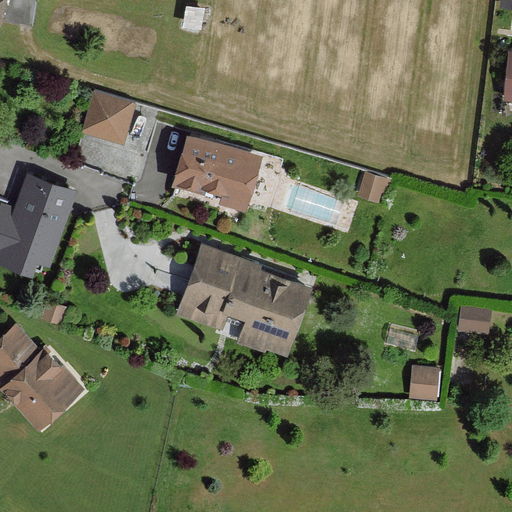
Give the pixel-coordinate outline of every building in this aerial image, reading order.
[(95,91),(84,128),(121,139),(132,102),(95,91)] [(259,156),(189,136),(177,179),(225,193),(223,201),(244,207),(259,156)] [(0,157),(0,206),(42,221),(57,178),(0,157)] [(383,177),(367,172),(361,193),(378,197),(383,177)] [(306,282),(205,246),(181,312),(282,348),(306,282)] [(462,306),(460,328),(487,331),(490,308),(462,306)] [(17,323),(0,338),(0,368),(11,380),(7,384),(42,421),(82,384),(48,347),(43,351),(17,323)] [(438,369),(414,367),(412,395),(436,396),(438,369)]
